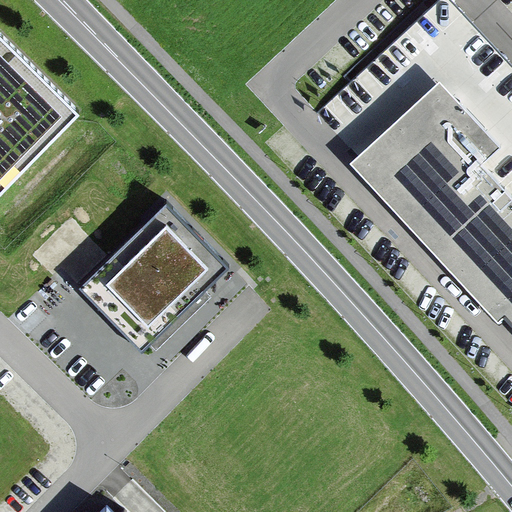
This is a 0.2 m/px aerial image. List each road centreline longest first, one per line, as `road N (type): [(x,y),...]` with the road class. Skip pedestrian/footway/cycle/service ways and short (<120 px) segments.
road 1 (primary): [(511,485),(381,333),(61,0)]
road 2 (unknown): [(357,0),(285,67),(283,99),(292,117),(327,139),(349,140),(424,83),(461,74),(511,122)]
road 3 (residential): [(260,301),(117,448)]
road 4 (residential): [(0,334),(117,448)]
